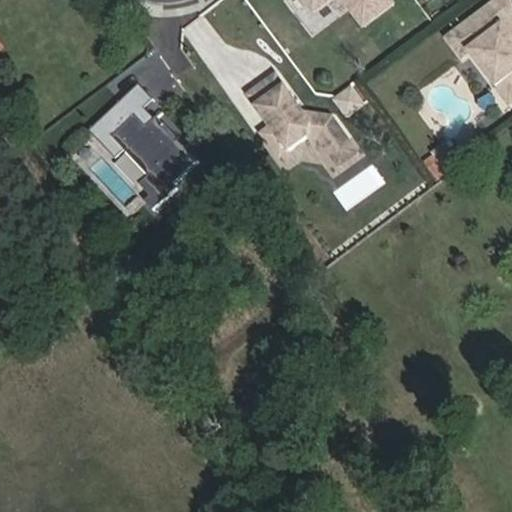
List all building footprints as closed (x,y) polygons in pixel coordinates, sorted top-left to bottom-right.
[(394,1),(393,0),(308,0),(315,9),(326,0),(347,0),(365,23),(394,1)] [(511,6),(507,0),(498,0),(457,31),(471,51),(498,86),(511,75),(511,33),(505,25),(511,19),(511,6)] [(457,31),(449,37),(463,56),(471,51),(457,31)] [(277,72),(250,92),(273,123),(277,129),(268,136),(281,154),(309,133),(320,134),(331,148),(349,134),(333,113),(304,109),(277,72)] [(511,75),(498,86),(510,103),(511,101),(511,75)] [(138,112),(148,123),(156,116),(146,105),(155,97),(141,82),(123,99),(136,114),(138,112)] [(175,182),(200,159),(180,137),(178,139),(164,124),(166,122),(158,114),(156,116),(148,123),(138,112),(136,114),(123,99),(111,110),(125,124),(114,134),(126,148),(150,174),(141,182),(152,194),(146,199),(155,208),(179,186),(175,182)] [(125,124),(111,110),(93,126),(119,155),(126,148),(114,134),(125,124)] [(277,129),(273,123),(263,130),(268,136),(277,129)] [(359,148),(349,134),(331,148),(341,162),(359,148)] [(467,159),(460,150),(451,156),(453,158),(442,166),(448,174),(467,159)]
